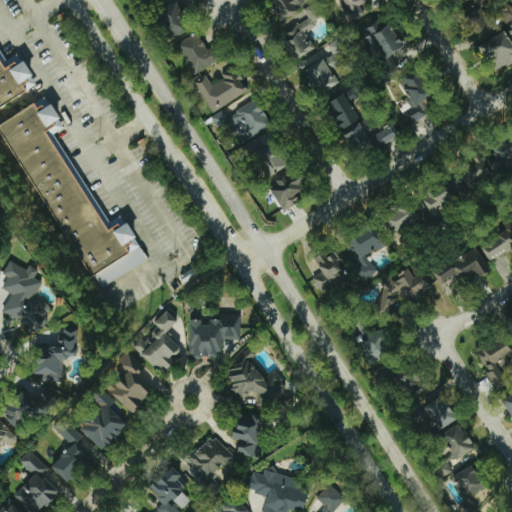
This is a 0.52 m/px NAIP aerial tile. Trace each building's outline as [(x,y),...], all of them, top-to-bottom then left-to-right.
[(303,7),(298,0),(269,0),(282,20),(303,7)] [(338,0),(341,5),(343,4),(352,21),(364,15),(360,5),(366,2),(365,0),(338,0)] [(465,0),(467,2),(463,7),(478,23),(487,15),(481,9),(489,1),(487,0),(465,0)] [(158,10),(170,37),(190,29),(178,1),(158,10)] [(315,49),(305,32),(315,26),(312,20),(320,16),(313,3),(302,9),(307,18),(281,32),(296,59),(315,49)] [(363,30),(383,66),(391,61),(387,56),(403,47),(386,17),(363,30)] [(511,42),(505,31),(482,44),(498,72),(511,63),(511,42)] [(206,49),(197,32),(175,44),(191,75),(222,58),(215,45),(206,49)] [(338,83),(330,69),(344,61),(333,41),(327,45),(332,54),(305,69),(319,93),(338,83)] [(0,133),(63,234),(90,278),(139,248),(120,216),(108,222),(99,208),(52,135),(64,126),(15,55),(5,61),(0,53),(0,133)] [(248,90),(233,66),(220,74),(222,78),(211,85),(205,75),(193,83),(212,113),(248,90)] [(418,69),(400,81),(410,96),(405,100),(410,108),(403,112),(411,125),(427,115),(423,110),(438,100),(418,69)] [(344,129),(352,155),(397,140),(393,126),(370,133),(356,90),(330,98),(340,130),(344,129)] [(227,114),(224,109),(211,116),(219,131),(231,124),(240,142),(270,126),(256,99),(227,114)] [(460,169),(473,190),(511,167),(511,165),(510,163),(511,162),(511,139),(508,142),(507,141),(460,169)] [(278,142),(258,149),(256,143),(250,145),(262,177),(288,167),(278,142)] [(308,187),(298,169),(269,186),(284,211),(300,202),(295,194),(308,187)] [(423,200),(434,217),(457,202),(445,185),(423,200)] [(396,235),(418,215),(406,201),(384,221),(396,235)] [(489,260),(511,248),(511,249),(511,223),(479,241),(489,260)] [(366,254),(376,249),(376,250),(385,246),(377,228),(344,243),(361,280),(375,274),(366,254)] [(433,271),(440,285),(458,276),(462,284),(486,272),(474,249),(433,271)] [(318,263),(322,273),(313,277),(318,289),(349,276),(339,254),(318,263)] [(1,314),(26,325),(24,328),(39,335),(52,307),(33,298),(41,282),(34,278),(38,270),(29,265),(27,270),(8,261),(2,274),(7,276),(1,289),(10,293),(1,314)] [(431,288),(420,268),(414,265),(399,273),(394,284),(389,276),(379,281),(383,288),(373,308),(385,314),(389,312),(398,294),(405,298),(407,301),(431,288)] [(132,345),(160,371),(184,344),(169,330),(178,320),(169,311),(142,340),(139,338),(132,345)] [(240,315),(220,315),(220,320),(205,320),(190,320),(190,357),(220,357),(220,340),(240,340),(240,315)] [(39,348),(44,381),(65,378),(62,359),(78,356),(73,327),(56,330),(59,345),(39,348)] [(369,341),(361,342),(367,366),(393,360),(386,328),(368,333),(369,341)] [(477,351),(494,389),(508,383),(503,371),(511,368),(506,357),(511,354),(511,352),(506,338),(477,351)] [(108,391),(132,413),(154,389),(138,375),(144,367),(127,352),(116,364),(125,372),(108,391)] [(424,417),(433,433),(458,420),(445,395),(423,407),(427,415),(424,417)] [(89,416),(78,431),(105,450),(125,422),(105,407),(95,420),(89,416)] [(255,457),(265,415),(242,410),(235,439),(241,440),(238,453),(255,457)] [(81,437),(63,418),(53,427),(71,446),(81,437)] [(0,447),(5,443),(9,447),(17,440),(0,421),(0,447)] [(476,449),(460,422),(441,433),(456,460),(476,449)] [(233,457),(213,435),(186,460),(206,481),(233,457)] [(51,465),(67,482),(92,458),(76,441),(51,465)] [(29,511),(38,511),(59,492),(42,475),(48,469),(29,450),(18,461),(33,476),(13,495),(29,511)] [(490,495),(473,465),(451,477),(468,507),(490,495)] [(155,509),(157,511),(179,511),(190,501),(180,491),(185,487),(178,480),(182,476),(172,466),(149,488),(163,503),(155,509)] [(267,497),(262,511),(280,511),(281,509),(289,511),(293,511),(296,506),(303,508),(311,485),(264,469),(262,475),(252,472),(246,489),(267,497)] [(329,511),(344,499),(330,485),(316,498),(325,507),(320,511),(329,511)] [(0,511),(20,511),(8,497),(0,504),(0,511)] [(244,511),(246,510),(233,498),(220,511),(215,507),(210,511),(244,511)]
